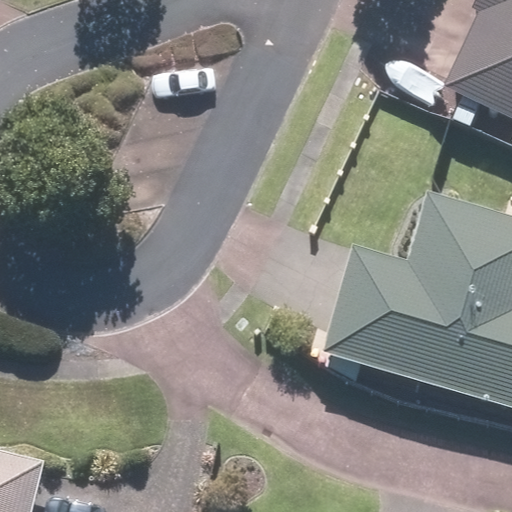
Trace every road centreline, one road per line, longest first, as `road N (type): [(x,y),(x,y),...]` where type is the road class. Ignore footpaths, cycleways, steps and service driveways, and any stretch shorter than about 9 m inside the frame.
road 1 (residential): [(511,477),(332,430),(245,376),(145,276)]
road 2 (residential): [(290,0),(165,273),(145,276)]
road 3 (residential): [(0,78),(135,8),(170,0)]
road 4 (residential): [(145,276),(63,289),(0,262)]
